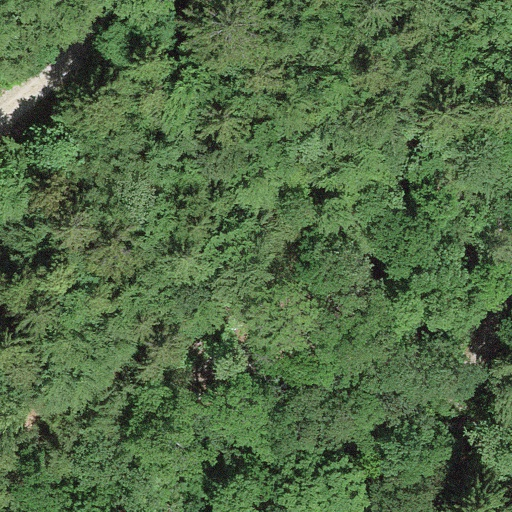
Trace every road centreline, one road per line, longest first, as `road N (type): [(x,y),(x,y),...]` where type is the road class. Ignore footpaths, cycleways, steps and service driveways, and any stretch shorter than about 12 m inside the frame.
road 1 (track): [(406,511),(511,288)]
road 2 (track): [(128,0),(0,110)]
